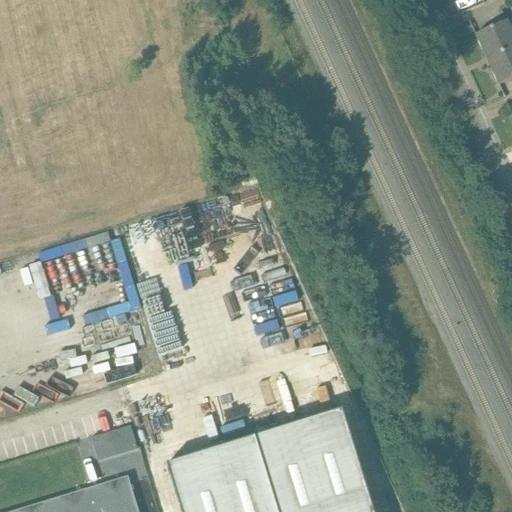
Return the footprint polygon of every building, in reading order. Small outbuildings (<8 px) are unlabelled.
[(511,49),(511,35),(506,22),(475,37),(487,61),(511,49)] [(511,80),(511,49),(487,61),(498,86),(511,80)] [(372,511),(343,413),(166,467),(179,511),(372,511)] [(131,427),(90,439),(96,460),(137,448),(131,427)] [(138,511),(128,478),(13,511),(138,511)]
